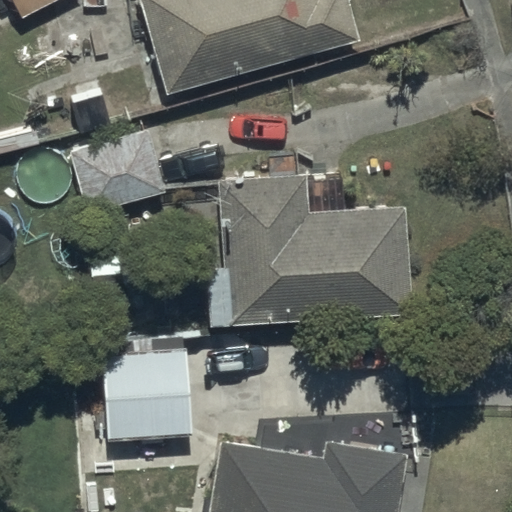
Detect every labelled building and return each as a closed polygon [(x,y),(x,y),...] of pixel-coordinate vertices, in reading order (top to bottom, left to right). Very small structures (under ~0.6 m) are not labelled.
[(0,0),(0,31),(56,0),(0,0)] [(138,0),(163,94),(358,42),(347,0),(138,0)] [(154,126),(69,149),(85,211),(170,189),(154,126)] [(222,266),(206,266),(207,325),(414,320),(411,201),(345,203),(344,173),(220,176),(222,266)] [(129,327),(117,210),(81,214),(93,331),(129,327)] [(189,350),(101,352),(104,440),(192,437),(189,350)] [(323,457),(223,440),(210,511),(397,511),(408,455),(326,441),(323,457)]
